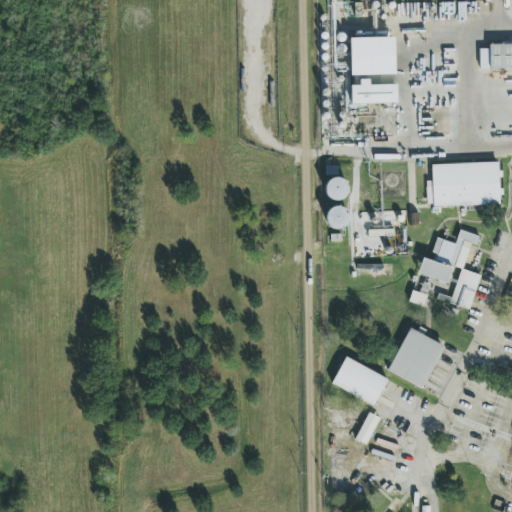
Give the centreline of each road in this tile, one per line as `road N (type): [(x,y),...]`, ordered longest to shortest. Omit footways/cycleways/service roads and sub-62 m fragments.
road 1 (residential): [(316,511),(307,0)]
road 2 (residential): [(488,329),(420,447),(421,511)]
